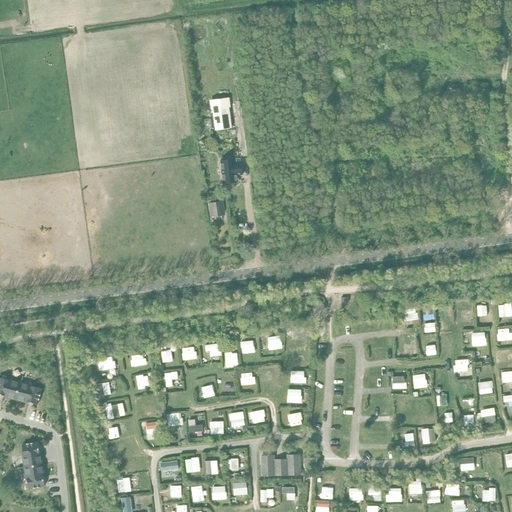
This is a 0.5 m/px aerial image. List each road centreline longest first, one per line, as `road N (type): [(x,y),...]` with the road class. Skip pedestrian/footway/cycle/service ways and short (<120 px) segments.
road 1 (unclassified): [(0,306),(511,237)]
road 2 (residential): [(323,448),(331,345),(353,339),(353,463)]
road 3 (residential): [(277,437),(159,454),(158,511)]
road 4 (residential): [(511,438),(427,460),(353,463)]
road 5 (residential): [(0,415),(56,437),(65,511)]
